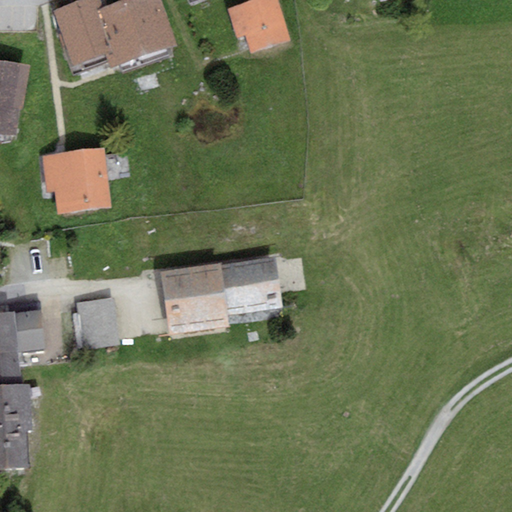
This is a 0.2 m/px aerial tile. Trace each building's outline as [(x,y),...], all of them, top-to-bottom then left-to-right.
[(100,0),(87,0),(54,12),(73,65),(104,54),(110,70),(178,46),(161,0),(122,0),(103,7),(100,0)] [(290,40),(276,0),(259,0),(228,10),(238,39),(245,36),(250,54),(290,40)] [(30,65),(0,61),(0,133),(17,136),(20,110),(24,110),(30,65)] [(104,148),(42,156),(47,193),(55,192),(58,215),(112,208),(104,148)] [(221,263),(162,271),(171,334),(229,326),(228,316),(282,308),(275,258),(221,265),(221,263)] [(113,299),(77,304),(83,350),(119,346),(113,299)] [(0,384),(21,384),(18,352),(46,350),(40,302),(0,306),(0,384)] [(21,384),(0,385),(0,470),(29,469),(27,431),(33,430),(29,384),(21,384)]
